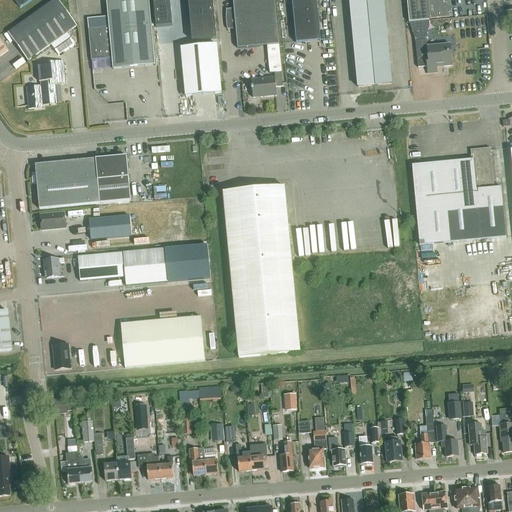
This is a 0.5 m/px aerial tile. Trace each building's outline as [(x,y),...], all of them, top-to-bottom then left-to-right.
[(51,46),(67,34),(77,27),(57,0),(56,0),(8,34),(28,62),(51,46)] [(13,0),(21,9),(33,0),(13,0)] [(113,70),(155,66),(149,0),(106,0),(108,18),(88,20),(91,61),(112,59),(113,70)] [(170,8),(169,0),(153,0),(154,9),(170,8)] [(214,8),(212,0),(188,0),(189,10),(214,8)] [(267,47),(268,59),(270,74),(275,74),(282,73),(280,58),(279,46),(274,0),(233,0),(234,10),(226,11),(226,15),(226,17),(226,18),(226,22),(226,23),(227,25),(227,29),(236,28),(238,50),(267,47)] [(321,42),(316,0),(292,0),(296,44),(321,42)] [(349,0),(358,88),(375,87),(392,85),(383,0),(349,0)] [(407,0),(409,24),(430,22),(430,20),(449,18),(448,7),(446,7),(445,0),(407,0)] [(171,18),(170,8),(154,9),(155,19),(171,18)] [(215,19),(214,8),(189,10),(190,21),(215,19)] [(172,28),(171,18),(155,19),(156,30),(172,28)] [(216,30),(215,19),(190,21),(191,32),(216,30)] [(430,22),(409,24),(415,41),(416,49),(418,68),(427,67),(428,75),(437,74),(437,68),(453,67),(451,46),(427,48),(427,40),(430,22)] [(217,41),(216,30),(191,32),(193,43),(217,41)] [(67,34),(51,46),(59,56),(75,45),(67,34)] [(0,39),(0,57),(9,52),(0,39)] [(181,49),(186,97),(222,94),(217,46),(181,49)] [(12,70),(26,63),(23,57),(9,63),(12,70)] [(58,104),(56,86),(66,85),(64,62),(49,64),(49,66),(38,67),(40,87),(26,89),(29,111),(44,109),(43,106),(58,104)] [(282,73),(275,74),(275,79),(251,81),(253,99),(278,97),(277,88),(283,88),(282,73)] [(472,161),(412,167),(420,247),(506,239),(502,188),(494,189),(491,149),(471,151),(472,161)] [(127,158),(96,160),(36,166),(40,210),(131,202),(127,158)] [(223,194),(239,359),(300,353),(285,188),(223,194)] [(66,229),(64,214),(41,216),(42,231),(66,229)] [(130,217),(89,221),(91,241),(132,238),(130,217)] [(299,228),(301,256),(340,253),(340,252),(347,251),(345,236),(348,236),(347,225),(299,228)] [(165,250),(78,258),(80,283),(125,278),(126,287),(168,283),(165,250)] [(64,260),(60,260),(45,261),(47,280),(60,278),(59,265),(65,264),(64,260)] [(7,312),(0,312),(0,353),(11,352),(7,312)] [(121,326),(125,370),(205,362),(201,318),(121,326)] [(53,348),(56,371),(71,370),(68,346),(53,348)] [(412,375),(404,375),(404,384),(412,383),(412,375)] [(199,390),(200,401),(223,399),(222,388),(199,390)] [(189,393),(179,393),(180,413),(190,412),(189,393)] [(285,396),(286,404),(287,412),(297,411),(296,395),(285,396)] [(449,421),(462,420),(461,403),(448,404),(449,421)] [(138,407),(135,407),(136,418),(147,417),(146,406),(138,407)] [(491,418),(492,427),(500,427),(501,443),(503,443),(504,455),(511,453),(511,409),(499,411),(500,417),(491,418)] [(419,427),(420,436),(421,445),(415,446),(417,461),(431,460),(429,445),(436,444),(433,418),(426,419),(427,427),(419,427)] [(192,435),(191,419),(182,420),(183,436),(192,435)] [(406,435),(404,420),(395,421),(396,436),(406,435)] [(311,421),(299,422),(300,434),(312,433),(311,421)] [(93,422),(82,423),(84,444),(94,443),(93,422)] [(344,425),(345,435),(344,435),(344,448),(355,448),(353,424),(344,425)] [(223,425),(211,426),(212,436),(215,436),(215,442),(224,441),(223,425)] [(481,425),(469,426),(470,447),(474,446),(475,456),(488,455),(486,432),(482,432),(481,425)] [(282,426),(273,427),(274,442),(283,441),(282,426)] [(442,442),(441,442),(442,449),(445,449),(446,459),(459,458),(457,441),(446,442),(445,439),(446,439),(445,427),(437,428),(438,440),(442,439),(442,442)] [(235,428),(226,429),(227,444),(236,443),(235,428)] [(380,444),(379,429),(370,430),(371,445),(380,444)] [(315,470),(316,469),(324,469),(323,450),(327,450),(326,432),(313,433),(315,451),(308,451),(309,470),(311,470),(312,471),(315,470)] [(94,435),(96,456),(104,456),(102,434),(94,435)] [(124,464),(117,465),(119,482),(132,480),(130,463),(129,463),(129,461),(135,461),(135,453),(134,439),(131,439),(131,435),(126,435),(126,440),(127,454),(128,460),(124,461),(124,464)] [(401,443),(398,443),(398,437),(389,438),(390,444),(385,444),(387,464),(402,463),(401,443)] [(367,438),(359,438),(360,448),(361,465),(367,465),(367,466),(372,466),(372,465),(373,464),(372,454),(373,454),(373,450),(372,450),(372,448),(367,448),(367,438)] [(345,453),(345,451),(338,451),(337,439),(329,440),(330,453),(332,452),(333,468),(334,468),(334,469),(344,468),(344,467),(346,467),(345,457),(347,457),(346,453),(345,453)] [(81,485),(79,458),(78,448),(77,448),(77,441),(67,442),(68,455),(66,455),(69,486),(81,485)] [(282,474),(294,472),(292,444),(284,444),(285,457),(280,457),(282,474)] [(239,473),(252,472),(251,458),(250,452),(242,453),(241,446),(236,446),(237,460),(238,460),(239,473)] [(194,477),(206,476),(204,455),(198,455),(198,450),(190,451),(191,465),(192,464),(194,477)] [(259,458),(251,458),(252,472),(264,471),(263,458),(264,457),(263,450),(258,450),(259,458)] [(218,454),(204,455),(206,476),(219,475),(218,461),(219,461),(218,454)] [(161,480),(160,466),(151,467),(150,455),(137,457),(138,469),(147,468),(148,481),(161,480)] [(83,457),(79,458),(81,485),(93,484),(92,469),(91,470),(90,461),(83,461),(83,457)] [(0,498),(3,498),(9,497),(8,488),(11,487),(10,477),(8,458),(3,458),(0,458),(0,498)] [(160,466),(161,480),(174,479),(173,466),(174,466),(173,458),(168,458),(169,466),(160,466)] [(105,465),(104,466),(106,483),(119,482),(117,465),(111,465),(111,462),(105,462),(105,465)] [(490,504),(488,504),(488,511),(495,511),(503,511),(502,503),(502,501),(503,501),(502,498),(501,498),(500,486),(488,488),(490,504)] [(475,511),(475,508),(480,508),(478,489),(466,490),(468,511),(475,511)] [(468,511),(466,490),(454,491),(456,510),(462,510),(461,511),(468,511)] [(435,494),(437,511),(443,511),(444,510),(448,509),(446,493),(444,493),(443,492),(440,493),(439,494),(435,494)] [(437,511),(435,494),(429,495),(428,494),(424,494),(423,495),(422,496),(424,511),(429,511),(437,511)] [(399,511),(414,511),(414,505),(413,504),(413,495),(399,496),(400,505),(399,506),(399,511)] [(342,511),(354,511),(353,501),(342,502),(342,511)] [(333,511),(332,503),(320,504),(320,511),(333,511)]
